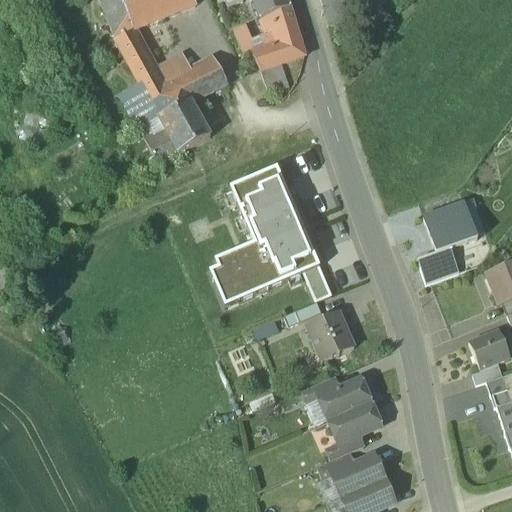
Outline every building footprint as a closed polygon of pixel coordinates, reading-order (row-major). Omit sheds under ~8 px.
[(118,0),(100,0),(98,1),(115,43),(131,34),(118,0)] [(154,0),(118,0),(131,34),(163,21),(154,0)] [(192,0),(154,0),(163,21),(195,8),(192,0)] [(239,0),(240,2),(245,0),(249,0),(259,24),(289,12),(284,0),(239,0)] [(346,0),(317,0),(327,30),(353,22),(346,0)] [(289,12),(259,24),(265,39),(294,27),(289,12)] [(257,55),(244,29),(237,32),(250,57),(257,55)] [(162,90),(131,34),(115,43),(140,89),(158,121),(189,104),(191,107),(213,96),(200,71),(162,90)] [(257,55),(250,57),(260,74),(304,60),(298,42),(257,55)] [(227,89),(214,64),(200,71),(213,96),(227,89)] [(140,89),(119,100),(137,131),(158,121),(140,89)] [(189,104),(158,121),(164,132),(144,143),(158,168),(209,141),(191,107),(189,104)] [(319,271),(276,172),(230,192),(254,248),(203,269),(222,313),(303,278),(319,271)] [(477,243),(463,208),(423,224),(437,259),(450,254),(477,243)] [(425,290),(459,278),(450,254),(437,259),(417,265),(425,290)] [(0,267),(0,295),(10,291),(0,267)] [(511,268),(484,280),(496,310),(511,303),(511,268)] [(331,300),(319,271),(303,278),(316,307),(331,300)] [(511,304),(500,309),(505,320),(511,317),(511,304)] [(316,307),(283,321),(288,332),(321,318),(316,307)] [(340,332),(334,318),(323,323),(320,324),(305,331),(311,344),(310,345),(315,355),(319,353),(324,365),(335,359),(336,360),(338,359),(338,358),(353,352),(348,340),(349,340),(345,330),(340,332)] [(503,332),(496,335),(500,345),(507,342),(503,332)] [(496,335),(467,348),(479,375),(508,363),(506,358),(500,345),(496,335)] [(511,340),(507,342),(500,345),(506,358),(511,355),(511,340)] [(498,370),(471,379),(475,390),(485,387),(501,381),(498,370)] [(511,377),(501,381),(485,387),(494,413),(496,412),(495,412),(511,405),(511,377)] [(333,382),(300,396),(305,409),(318,403),(317,402),(338,393),(333,382)] [(338,393),(317,402),(318,403),(327,426),(370,407),(360,383),(338,393)] [(511,405),(495,412),(496,412),(504,438),(503,439),(508,453),(509,453),(511,461),(511,405)] [(370,407),(327,426),(336,448),(337,449),(358,440),(380,431),(370,407)] [(358,440),(337,449),(336,448),(324,453),(330,466),(349,457),(363,451),(358,440)] [(330,466),(316,472),(321,484),(331,480),(330,478),(354,468),(349,457),(330,466)] [(354,468),(330,478),(331,480),(340,502),(383,484),(373,460),(354,468)] [(383,484),(340,502),(344,511),(382,511),(393,507),(383,484)]
